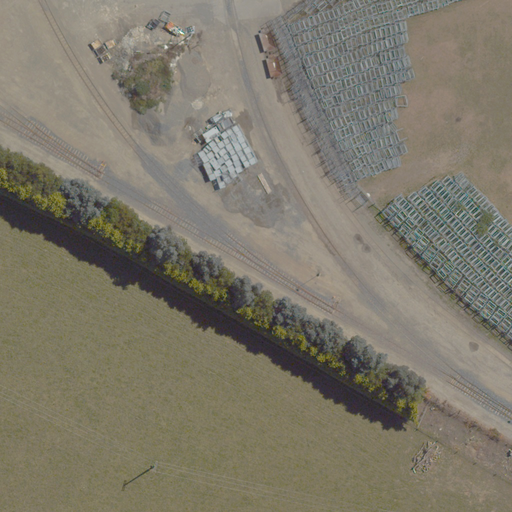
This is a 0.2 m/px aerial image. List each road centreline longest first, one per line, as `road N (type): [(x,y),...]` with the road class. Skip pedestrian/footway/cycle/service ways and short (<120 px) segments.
road 1 (unknown): [(511,436),(224,265)]
road 2 (unknown): [(224,265),(108,128),(40,0)]
road 3 (unknown): [(224,265),(0,134)]
